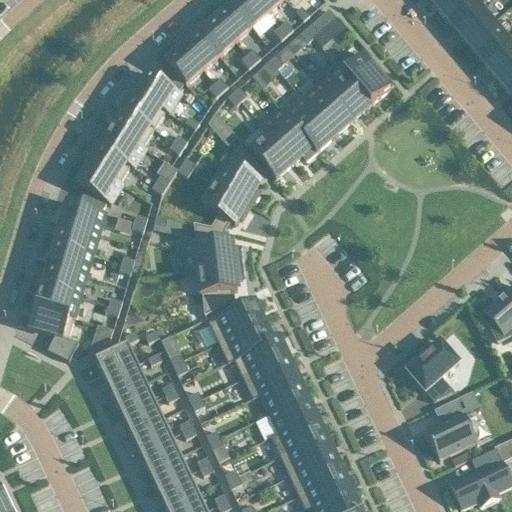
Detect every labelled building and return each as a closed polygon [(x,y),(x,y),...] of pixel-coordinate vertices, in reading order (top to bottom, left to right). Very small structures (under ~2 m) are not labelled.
[(268,17),(253,0),(239,0),(231,8),(252,31),(268,17)] [(284,3),(281,0),(253,0),(268,17),(284,3)] [(426,0),(438,13),(453,0),(426,0)] [(452,31),(478,9),(470,0),(453,0),(438,13),(452,31)] [(252,31),(231,8),(215,22),(235,46),(252,31)] [(467,48),(493,26),(478,9),(452,31),(467,48)] [(310,20),(302,11),(295,16),(304,25),(310,20)] [(235,46),(215,22),(199,36),(219,60),(235,46)] [(293,34),(285,25),(279,30),(287,39),(293,34)] [(482,65),(508,44),(493,26),(467,48),(482,65)] [(312,28),(306,33),(313,42),(320,50),(326,44),(321,38),(312,28)] [(287,39),(279,30),(273,35),(281,44),(287,39)] [(306,33),(300,38),(307,47),(313,42),(306,33)] [(219,60),(199,36),(182,50),(203,74),(219,60)] [(497,83),(511,69),(511,48),(508,44),(482,65),(497,83)] [(203,74),(182,50),(165,65),(167,68),(184,87),(186,89),(203,74)] [(261,62),(253,53),(247,59),(255,68),(261,62)] [(386,81),(376,70),(373,72),(359,56),(340,73),(371,108),(390,92),(383,84),(386,81)] [(255,68),(247,59),(241,64),(249,73),(255,68)] [(277,74),(283,68),(276,59),(269,65),(277,74)] [(277,74),(269,65),(263,70),(271,79),(277,74)] [(178,96),(184,87),(167,68),(158,83),(148,76),(135,95),(170,117),(182,98),(178,96)] [(511,100),(511,99),(511,69),(497,83),(511,100)] [(371,108),(340,73),(322,88),(353,124),(371,108)] [(228,91),(220,82),(214,87),(222,96),(228,91)] [(222,96),(214,87),(208,92),(216,101),(222,96)] [(353,124),(322,88),(304,104),(335,140),(353,124)] [(241,105),(247,100),(239,91),(233,96),(241,105)] [(170,117),(135,95),(124,113),(154,133),(165,116),(169,118),(170,117)] [(241,105),(233,96),(227,101),(235,110),(241,105)] [(335,140),(304,104),(287,119),(282,114),(281,115),(317,156),(335,140)] [(143,151),(154,133),(124,113),(112,132),(146,154),(147,153),(143,151)] [(317,156),(281,115),(263,130),(295,166),(303,159),(307,164),(317,156)] [(216,116),(209,126),(215,132),(223,125),(216,116)] [(199,127),(189,121),(185,127),(195,134),(199,127)] [(295,166),(263,130),(263,131),(269,138),(251,154),(276,183),(295,166)] [(146,154),(112,132),(100,150),(135,172),(146,154)] [(188,145),(178,139),(173,145),(183,152),(188,145)] [(179,159),(183,152),(173,145),(169,152),(179,159)] [(255,183),(260,174),(261,176),(262,175),(240,149),(229,168),(227,166),(215,188),(251,210),(260,195),(256,193),(260,186),(255,183)] [(119,187),(130,170),(134,173),(135,172),(100,150),(88,168),(123,190),(123,189),(119,187)] [(192,175),(196,168),(186,162),(182,168),(192,175)] [(123,190),(88,168),(76,187),(111,209),(123,190)] [(187,182),(192,175),(182,168),(177,175),(187,182)] [(166,192),(170,185),(160,179),(156,186),(166,192)] [(162,199),(166,192),(156,186),(151,192),(162,199)] [(235,229),(239,221),(243,224),(251,210),(215,188),(202,210),(218,219),(211,231),(194,227),(194,228),(227,235),(225,234),(230,226),(235,229)] [(99,239),(106,217),(67,205),(60,227),(99,239)] [(145,229),(147,221),(136,218),(134,226),(145,229)] [(156,220),(153,228),(165,231),(167,224),(156,220)] [(143,237),(145,229),(134,226),(131,233),(143,237)] [(93,260),(99,239),(60,227),(54,248),(93,260)] [(232,253),(231,244),(226,245),(225,235),(227,236),(227,235),(194,228),(196,248),(184,250),(187,275),(239,268),(237,252),(232,253)] [(87,280),(93,260),(54,248),(48,268),(87,280)] [(132,271),(135,264),(123,260),(121,268),(132,271)] [(81,301),(87,280),(48,268),(41,289),(81,301)] [(130,279),(132,271),(121,268),(118,276),(130,279)] [(237,294),(236,285),(241,285),(239,268),(187,275),(187,276),(197,275),(200,298),(202,298),(205,319),(235,305),(235,303),(233,304),(232,295),(237,294)] [(75,322),(81,301),(41,289),(35,310),(75,322)] [(511,293),(503,301),(503,300),(502,301),(503,302),(500,304),(499,304),(498,304),(499,305),(488,314),(485,317),(493,327),(489,329),(497,345),(506,341),(511,339),(511,338),(511,293)] [(120,313),(122,305),(111,302),(108,309),(120,313)] [(218,347),(264,326),(254,305),(208,327),(218,347)] [(118,320),(120,313),(108,309),(106,317),(117,320),(118,320)] [(68,343),(75,322),(35,310),(28,331),(55,339),(47,354),(69,365),(79,347),(68,343)] [(227,367),(279,342),(275,332),(268,335),(264,326),(218,347),(227,367)] [(156,335),(145,340),(148,347),(159,342),(156,335)] [(139,343),(135,336),(124,341),(128,348),(139,343)] [(243,383),(290,361),(289,360),(288,361),(279,342),(227,367),(227,368),(234,365),(243,383)] [(442,382),(459,367),(440,346),(428,356),(419,363),(419,364),(407,374),(414,383),(433,405),(434,405),(454,396),(442,382)] [(104,383),(137,367),(128,348),(124,350),(95,363),(104,383)] [(183,364),(180,356),(169,361),(172,369),(183,364)] [(162,364),(158,357),(148,362),(151,370),(162,364)] [(252,403),(299,381),(299,380),(297,380),(289,363),(290,362),(290,361),(243,383),(252,403)] [(188,374),(183,364),(172,369),(177,380),(188,374)] [(137,367),(104,383),(113,401),(145,386),(137,367)] [(307,400),(298,382),(299,381),(252,403),(252,404),(261,400),(270,418),(308,400),(308,399),(307,400)] [(145,386),(113,401),(122,420),(154,404),(145,386)] [(176,394),(172,387),(162,392),(165,399),(176,394)] [(179,401),(176,394),(165,399),(169,406),(179,401)] [(202,403),(198,395),(187,400),(191,408),(202,403)] [(479,410),(473,396),(461,401),(468,415),(479,410)] [(270,442),(318,420),(317,419),(316,420),(307,402),(309,401),(308,400),(270,418),(278,437),(270,441),(270,442)] [(205,410),(202,403),(191,408),(194,415),(205,410)] [(154,404),(122,420),(131,438),(163,423),(154,404)] [(440,464),(476,447),(476,448),(477,447),(463,417),(462,418),(462,419),(427,436),(426,435),(425,435),(439,465),(440,465),(440,464)] [(280,461),(327,439),(326,438),(325,439),(317,421),(318,420),(270,442),(280,461)] [(163,423),(131,438),(139,456),(172,441),(163,423)] [(193,431),(190,423),(179,429),(182,436),(193,431)] [(511,430),(498,437),(502,446),(511,441),(511,430)] [(197,438),(193,431),(182,436),(186,443),(197,438)] [(220,442),(217,434),(206,440),(209,447),(220,442)] [(289,481),(336,459),(336,458),(334,459),(326,440),(327,440),(327,439),(280,461),(289,481)] [(172,441),(139,456),(148,475),(180,460),(172,441)] [(223,449),(220,442),(209,447),(213,454),(223,449)] [(478,477),(451,490),(461,511),(464,511),(478,505),(481,511),(499,502),(496,497),(511,489),(511,488),(495,453),(472,464),(478,477)] [(298,500),(345,478),(345,477),(344,478),(335,460),(337,459),(336,459),(289,481),(298,500)] [(180,460),(148,475),(157,493),(189,478),(180,460)] [(211,468),(207,460),(197,465),(200,473),(211,468)] [(214,475),(211,468),(200,473),(203,480),(214,475)] [(238,481),(235,473),(224,479),(228,486),(238,481)] [(189,478),(157,493),(165,511),(198,496),(189,478)] [(323,511),(353,498),(344,479),(346,479),(345,478),(298,500),(303,511),(323,511)] [(242,488),(238,481),(228,486),(231,493),(242,488)] [(0,511),(9,511),(5,504),(7,503),(8,502),(0,489),(0,511)] [(205,511),(198,496),(165,511),(205,511)] [(228,505),(225,497),(214,502),(217,510),(228,505)] [(359,511),(353,498),(323,511),(359,511)]
